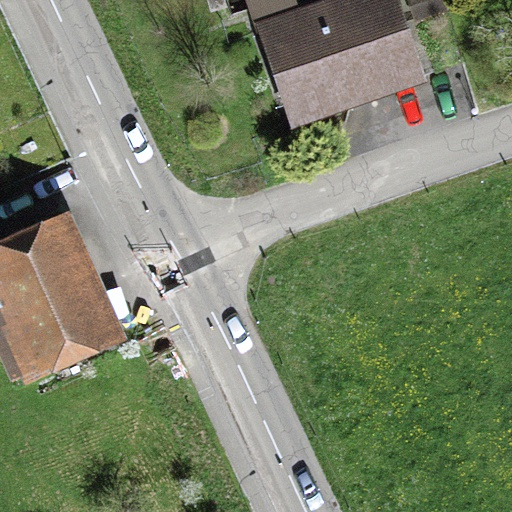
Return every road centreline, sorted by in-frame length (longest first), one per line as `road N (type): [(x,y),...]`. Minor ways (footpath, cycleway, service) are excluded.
road 1 (residential): [(167,261),(511,134)]
road 2 (secondary): [(38,0),(167,261)]
road 3 (secondary): [(167,261),(291,511)]
